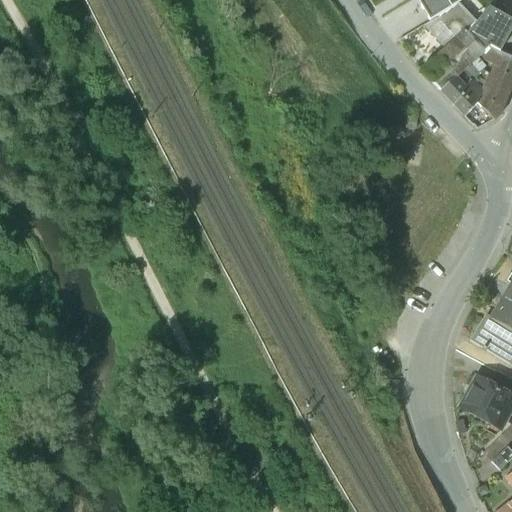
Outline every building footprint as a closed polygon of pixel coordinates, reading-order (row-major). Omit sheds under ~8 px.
[(454,8),(466,0),(413,0),(428,25),(433,22),(454,8)] [(433,22),(444,34),(433,41),(444,54),(463,37),(464,38),(474,27),(454,8),(433,22)] [(511,29),(511,25),(487,11),(474,27),(464,38),(482,56),(488,51),(498,56),(511,29)] [(428,25),(422,28),(433,41),(444,34),(433,22),(428,25)] [(444,54),(420,76),(438,95),(439,94),(452,82),(469,68),(482,56),(464,38),(463,37),(444,54)] [(497,71),(491,88),(484,86),(481,94),(475,106),(491,122),(491,123),(498,119),(500,111),(511,82),(511,63),(498,56),(488,51),(481,63),(497,71)] [(469,68),(452,82),(464,95),(472,87),(476,76),(469,68)] [(464,95),(452,82),(439,94),(474,132),(491,122),(475,106),(464,95)] [(481,94),(472,87),(464,95),(475,106),(481,94)] [(510,287),(489,322),(484,319),(469,343),(479,349),(479,350),(486,354),(486,353),(507,366),(511,357),(511,272),(505,284),(510,287)] [(511,383),(495,375),(489,387),(511,399),(511,383)] [(511,399),(489,387),(477,380),(461,410),(489,425),(493,416),(499,414),(506,418),(511,406),(511,399)] [(511,455),(505,449),(489,464),(497,473),(511,458),(511,455)] [(511,511),(511,502),(499,511),(511,511)]
